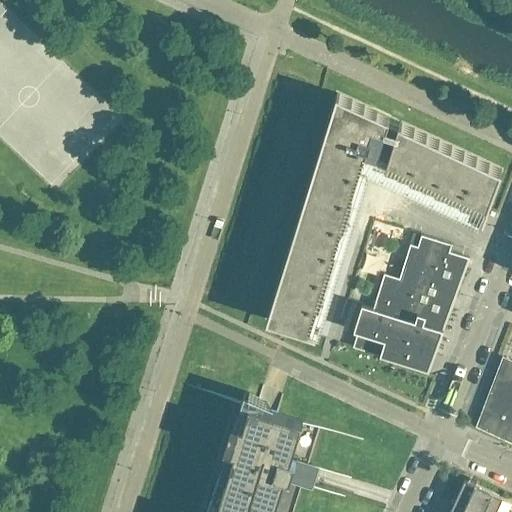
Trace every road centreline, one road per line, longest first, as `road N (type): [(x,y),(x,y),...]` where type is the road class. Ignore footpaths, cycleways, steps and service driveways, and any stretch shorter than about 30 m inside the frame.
road 1 (unknown): [(508,253),(390,195),(318,377)]
road 2 (residential): [(439,436),(511,244)]
road 3 (residential): [(439,436),(274,354)]
